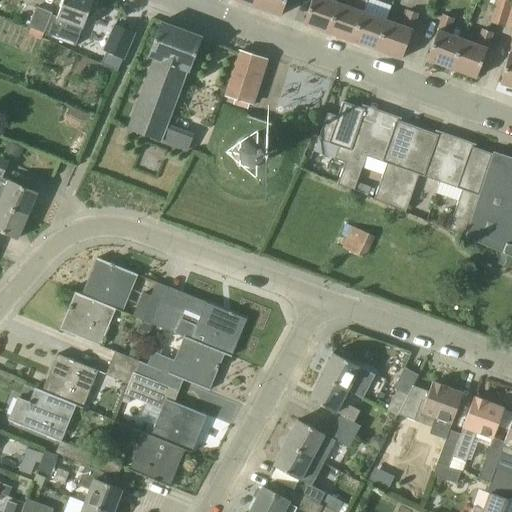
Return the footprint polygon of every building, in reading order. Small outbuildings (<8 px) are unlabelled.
[(76,46),(82,28),(83,28),(92,0),(62,0),(57,17),(51,15),(45,31),(46,31),(45,35),(76,46)] [(286,0),(258,0),(256,7),(280,16),(286,0)] [(340,3),(331,0),(311,0),(303,24),(329,33),(340,3)] [(511,0),(497,0),(491,21),(505,26),(511,2),(511,0)] [(352,41),(363,11),(340,3),(329,33),(352,41)] [(52,13),(37,7),(28,27),(31,28),(44,34),(45,31),(51,15),(52,13)] [(418,13),(408,10),(403,25),(388,20),(377,50),(402,59),(418,13)] [(377,50),(388,20),(363,11),(352,41),(377,50)] [(462,40),(447,34),(452,18),(443,15),(427,59),(451,69),(462,40)] [(202,37),(160,22),(148,56),(153,58),(127,129),(160,141),(165,127),(186,70),(189,71),(202,37)] [(119,25),(104,58),(120,65),(135,32),(119,25)] [(493,33),(482,29),(476,45),(462,40),(451,69),(476,78),(493,33)] [(511,41),(500,84),(511,86),(511,41)] [(264,57),(240,50),(226,96),(234,99),(233,104),(247,109),(264,57)] [(376,127),(360,121),(365,109),(343,102),(336,120),(326,117),(318,140),(339,147),(334,159),(345,163),(338,185),(354,191),(361,169),(365,156),(373,134),(374,134),(376,127)] [(263,141),(269,123),(249,116),(242,138),(240,139),(239,140),(238,142),(236,143),(236,144),(235,146),(234,148),(234,149),(233,151),(233,153),(233,155),(234,157),(234,158),(235,160),(236,161),(237,163),(239,165),(240,166),(242,167),(245,168),(246,169),(250,169),(253,169),(254,169),(258,168),(259,167),(261,165),(263,164),(264,163),(265,161),(265,160),(266,158),(267,157),(267,155),(267,154),(267,152),(267,150),(267,149),(266,147),(266,145),(265,144),(264,143),(263,141)] [(365,156),(386,164),(374,200),(389,207),(417,127),(396,120),(390,139),(374,134),(373,134),(365,156)] [(440,182),(449,159),(432,154),(438,135),(417,127),(389,207),(404,213),(418,175),(440,182)] [(77,154),(85,137),(81,135),(78,142),(74,140),(69,150),(77,154)] [(24,148),(8,142),(4,152),(19,158),(24,148)] [(465,237),(492,154),(471,146),(464,165),(449,159),(440,182),(462,191),(458,202),(448,231),(465,237)] [(511,157),(493,152),(493,154),(492,154),(465,237),(502,253),(511,256),(511,157)] [(37,194),(1,179),(8,162),(0,158),(0,204),(27,216),(37,194)] [(357,182),(354,191),(368,195),(371,187),(357,182)] [(27,216),(0,204),(0,232),(17,240),(27,216)] [(375,237),(353,226),(342,248),(365,258),(375,237)] [(510,268),(511,262),(511,256),(502,253),(498,263),(510,268)] [(82,295),(115,309),(122,312),(137,275),(96,259),(82,295)] [(168,287),(156,282),(151,296),(142,293),(133,315),(154,324),(162,302),(168,287)] [(115,309),(82,295),(75,292),(59,330),(100,347),(115,309)] [(185,311),(162,302),(154,324),(175,333),(185,311)] [(246,320),(205,303),(190,340),(224,355),(230,358),(246,320)] [(141,321),(136,333),(146,337),(151,326),(141,321)] [(133,373),(156,383),(161,371),(209,391),(224,355),(190,340),(183,337),(173,361),(152,352),(147,366),(138,362),(133,373)] [(141,354),(131,350),(128,358),(138,362),(141,354)] [(138,362),(115,353),(110,363),(133,373),(138,362)] [(333,354),(321,376),(348,390),(347,391),(363,399),(375,376),(333,354)] [(41,391),(75,405),(83,408),(98,371),(57,355),(41,391)] [(133,373),(110,363),(105,375),(129,384),(133,373)] [(207,415),(152,392),(156,383),(133,373),(129,384),(125,394),(162,409),(155,426),(151,436),(185,450),(191,453),(207,415)] [(342,401),(347,391),(348,390),(321,376),(309,399),(332,411),(326,422),(354,436),(360,426),(353,423),(360,411),(342,401)] [(432,427),(435,417),(452,423),(463,394),(446,388),(447,387),(434,382),(434,383),(433,383),(429,393),(413,387),(409,396),(408,396),(398,415),(415,421),(432,427)] [(75,405),(41,391),(35,389),(29,404),(18,399),(9,421),(59,442),(59,441),(60,441),(75,405)] [(408,396),(396,389),(385,411),(396,417),(398,415),(408,396)] [(461,434),(453,457),(466,462),(477,433),(493,439),(504,409),(488,403),(488,402),(476,397),(475,398),(474,398),(461,434)] [(286,443),(323,463),(334,441),(348,448),(354,436),(326,422),(321,433),(298,421),(286,443)] [(511,422),(501,452),(511,455),(511,422)] [(437,463),(449,468),(453,457),(461,434),(449,430),(446,439),(437,463)] [(185,450),(151,436),(143,433),(128,470),(169,487),(185,450)] [(368,445),(380,451),(386,440),(380,436),(372,438),(368,445)] [(98,457),(60,441),(59,441),(59,442),(55,453),(85,466),(94,469),(98,457)] [(311,486),(323,463),(286,443),(273,466),(304,481),(298,492),(334,511),(337,511),(342,503),(311,486)] [(27,449),(23,459),(35,464),(39,453),(27,449)] [(491,480),(496,467),(499,459),(487,455),(478,479),(490,483),(491,480)] [(122,466),(98,457),(94,469),(97,470),(117,479),(122,466)] [(433,476),(456,484),(461,472),(449,468),(437,463),(433,476)] [(113,511),(122,490),(94,479),(97,470),(94,469),(85,466),(77,485),(90,490),(85,503),(107,511),(113,511)] [(368,479),(388,489),(394,476),(374,466),(368,479)] [(511,473),(496,467),(491,480),(511,487),(511,473)] [(46,478),(37,474),(33,483),(42,486),(46,478)] [(487,492),(490,494),(484,510),(475,506),(472,511),(511,511),(511,487),(491,480),(490,483),(487,492)] [(334,511),(298,492),(292,503),(263,487),(249,511),(294,511),(296,508),(303,511),(334,511)] [(21,511),(52,511),(53,510),(27,499),(21,511)] [(107,511),(85,503),(81,511),(107,511)]
